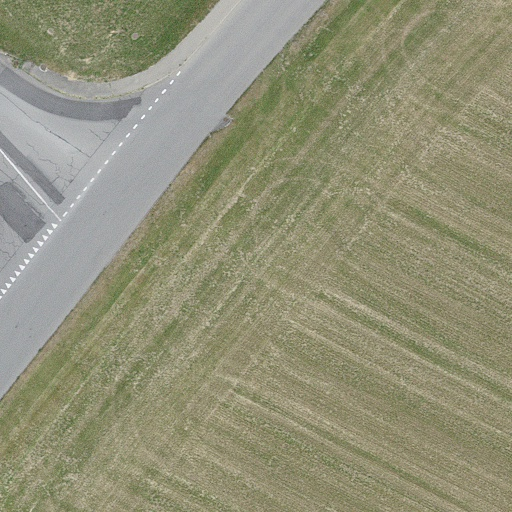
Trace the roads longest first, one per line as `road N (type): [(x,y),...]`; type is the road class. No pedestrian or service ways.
road 1 (unclassified): [(285,0),(92,240)]
road 2 (unclassified): [(92,240),(0,124)]
road 3 (unclassified): [(92,240),(0,353)]
